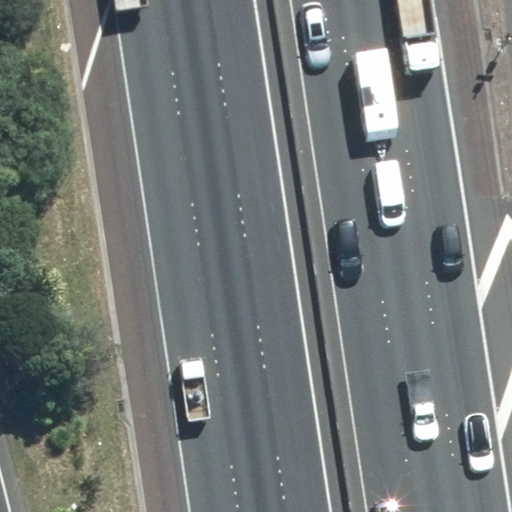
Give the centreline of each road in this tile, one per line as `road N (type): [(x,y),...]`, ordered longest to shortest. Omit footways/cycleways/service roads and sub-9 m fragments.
road 1 (motorway): [(333,0),(411,511)]
road 2 (motorway): [(284,511),(207,0)]
